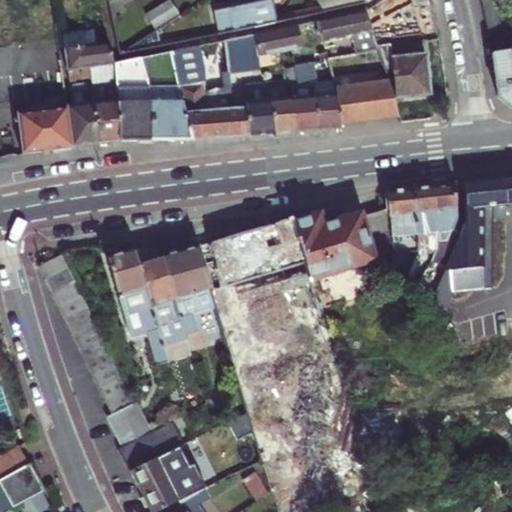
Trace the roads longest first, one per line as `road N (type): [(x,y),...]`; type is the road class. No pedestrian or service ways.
road 1 (secondary): [(0,209),(480,148)]
road 2 (residential): [(0,209),(44,376),(96,511)]
road 3 (residential): [(480,148),(460,0)]
